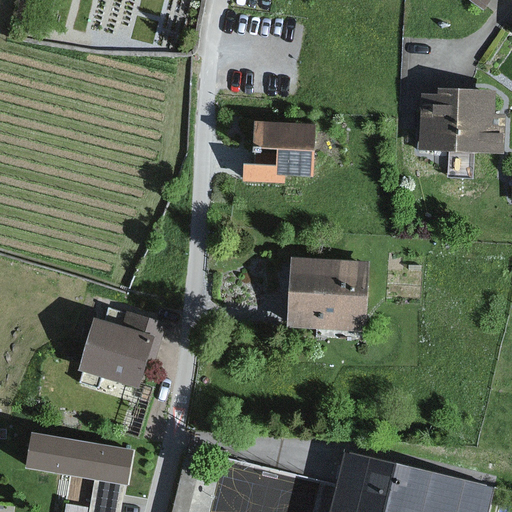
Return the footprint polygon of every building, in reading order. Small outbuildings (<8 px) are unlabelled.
[(493,114),(494,90),(434,88),(434,94),(420,94),(417,150),(501,153),(503,115),(493,114)] [(312,131),(251,126),(248,159),(241,158),(239,181),(277,184),(278,168),(309,171),(312,131)] [(365,264),(289,259),(284,328),(361,333),(365,264)] [(125,330),(92,320),(77,372),(136,388),(144,359),(153,361),(163,325),(129,315),(125,330)] [(154,387),(139,383),(123,435),(138,439),(154,387)] [(131,451),(29,435),(24,469),(93,479),(125,485),(131,451)] [(487,511),(493,488),(341,452),(327,511),(487,511)] [(120,511),(125,485),(93,479),(87,511),(120,511)] [(182,479),(175,511),(211,511),(217,487),(182,479)]
